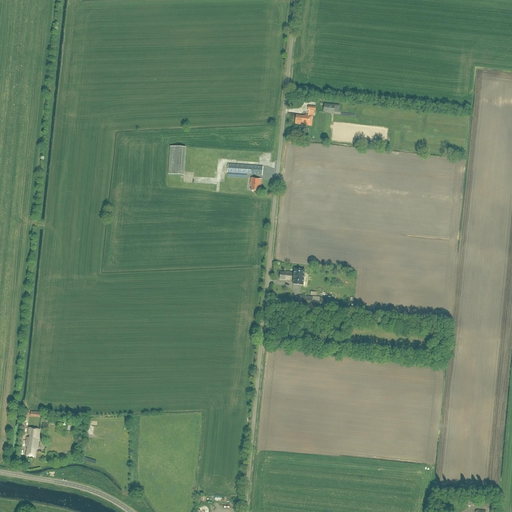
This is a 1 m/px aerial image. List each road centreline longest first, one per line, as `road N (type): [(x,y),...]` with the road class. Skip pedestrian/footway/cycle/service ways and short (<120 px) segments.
road 1 (unclassified): [(244,511),(294,0)]
road 2 (unclassified): [(131,511),(76,485),(0,472)]
